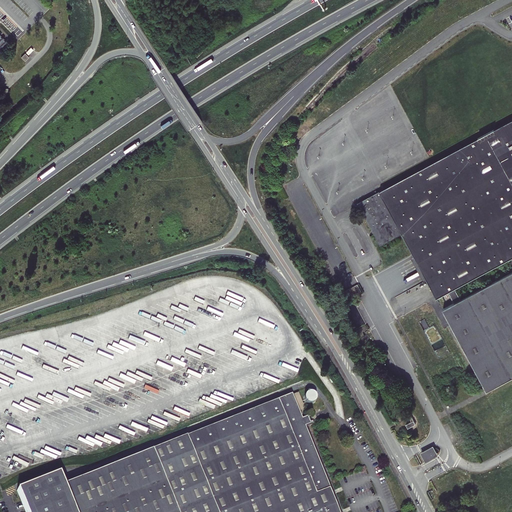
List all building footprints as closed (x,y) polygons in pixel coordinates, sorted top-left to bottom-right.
[(402,234),(414,256),(427,280),(437,298),(443,295),(449,306),(442,310),(455,333),(511,314),(511,119),(358,203),(381,245),(402,234)] [(424,281),(427,280),(414,256),(412,258),(424,281)] [(356,285),(341,293),(345,301),(360,293),(356,285)] [(511,378),(511,314),(455,333),(487,392),(511,378)] [(16,488),(25,511),(337,511),(304,427),(311,424),(298,392),(63,485),(58,471),(16,488)] [(411,415),(409,417),(411,421),(406,424),(408,428),(416,424),(411,415)] [(431,448),(425,452),(428,458),(434,455),(434,454),(437,452),(435,448),(432,450),(431,448)] [(324,464),(332,482),(335,481),(327,462),(324,464)]
